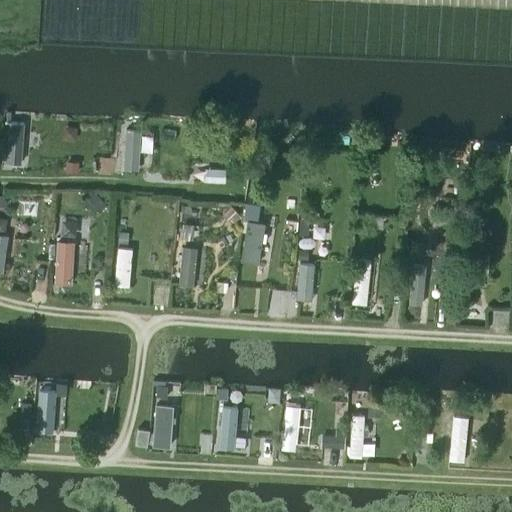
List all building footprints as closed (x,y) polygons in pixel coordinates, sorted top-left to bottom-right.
[(8,123),(7,163),(21,163),(22,123),(8,123)] [(140,132),(125,131),(122,171),(138,172),(140,132)] [(225,171),(204,170),(204,184),(225,184),(225,171)] [(253,185),(248,193),(258,200),(261,196),(267,200),(269,195),(253,185)] [(95,196),(85,206),(94,216),(105,207),(95,196)] [(231,205),(222,213),(232,224),(240,216),(231,205)] [(357,226),(370,227),(371,215),(358,214),(357,226)] [(264,225),(246,222),(240,262),(258,265),(264,225)] [(128,231),(118,231),(117,243),(127,243),(128,231)] [(412,241),(412,253),(424,254),(424,242),(412,241)] [(57,242),(55,288),(71,289),(73,243),(57,242)] [(179,287),(178,289),(190,291),(195,249),(183,248),(179,287)] [(479,249),(466,248),(464,288),(477,288),(479,249)] [(132,250),(117,249),(115,287),(129,289),(132,250)] [(356,259),(352,305),(366,306),(370,260),(356,259)] [(315,265),(299,263),(296,300),(311,302),(315,265)] [(412,268),(409,304),(421,304),(424,268),(412,268)] [(56,395),(39,393),(36,433),(52,434),(56,395)] [(172,408),(155,407),(152,449),(169,450),(172,408)] [(237,408),(222,407),(218,451),(234,452),(237,408)] [(300,409),(286,407),(281,451),(295,453),(300,409)] [(369,408),(368,419),(381,420),(381,409),(369,408)] [(352,415),(350,453),(362,454),(364,416),(352,415)] [(468,420),(453,418),(449,463),(464,464),(468,420)] [(146,445),(148,429),(137,427),(134,443),(146,445)]
